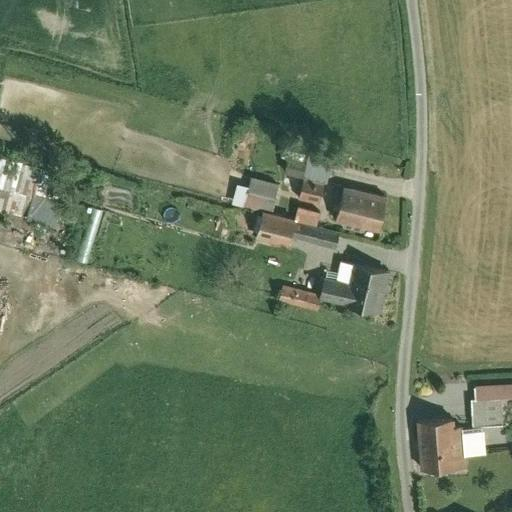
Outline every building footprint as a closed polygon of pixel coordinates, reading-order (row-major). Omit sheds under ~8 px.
[(318,139),(310,165),(332,171),(340,173),(347,147),(318,139)] [(0,184),(0,209),(26,216),(32,193),(41,195),(48,170),(7,159),(0,184)] [(269,198),(278,201),(287,169),(265,163),(261,176),(244,171),(239,190),(269,198)] [(308,164),(302,185),(327,192),(332,171),(310,165),(308,164)] [(396,185),(350,174),(341,208),(352,210),(350,216),(369,220),(371,215),(387,219),(396,185)] [(330,198),(306,193),(304,204),(327,209),(330,198)] [(31,219),(60,228),(67,204),(39,195),(31,219)] [(269,198),(261,225),(298,235),(305,208),(278,201),(269,198)] [(391,305),(401,261),(364,252),(359,273),(330,266),(326,284),(325,288),(328,289),(391,305)] [(288,291),(325,300),(328,289),(325,288),(326,284),(293,275),(288,291)] [(484,390),(509,389),(511,388),(511,372),(483,374),(484,390)] [(478,390),(479,417),(491,417),(510,416),(509,389),(484,390),(478,390)] [(467,407),(424,409),(426,460),(469,458),(467,407)] [(479,417),(471,417),(472,445),(492,444),(491,417),(479,417)]
